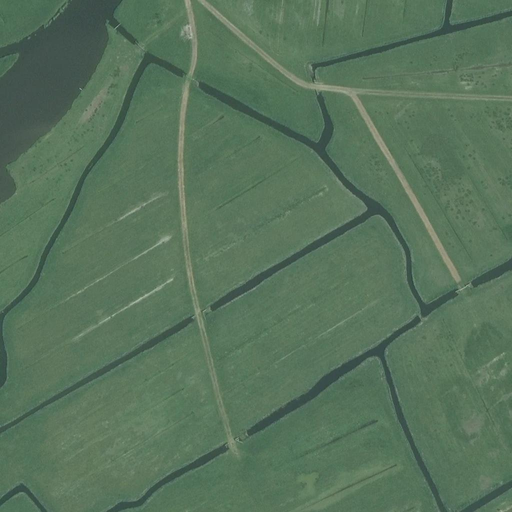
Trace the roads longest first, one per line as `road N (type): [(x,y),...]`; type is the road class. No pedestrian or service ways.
road 1 (track): [(233,450),(185,233),(180,138),(194,47),(188,0)]
road 2 (track): [(511,99),(303,87),(201,0)]
road 3 (track): [(511,339),(466,297),(350,93)]
